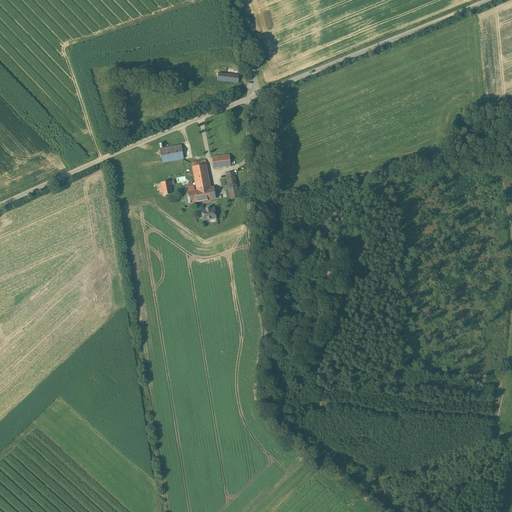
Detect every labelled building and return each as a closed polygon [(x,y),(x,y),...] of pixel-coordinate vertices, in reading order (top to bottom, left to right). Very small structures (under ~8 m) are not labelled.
[(239,74),(218,72),(217,82),(238,84),(239,74)] [(184,159),(181,144),(160,147),(162,162),(184,159)] [(230,154),(212,155),(213,168),(231,166),(230,154)] [(211,186),(206,159),(192,162),(196,184),(188,185),(191,204),(217,200),(214,186),(211,186)] [(239,198),(235,171),(226,173),(231,200),(239,198)] [(173,193),(170,180),(161,182),(163,195),(173,193)] [(217,219),(215,207),(211,207),(206,207),(206,209),(201,209),(203,221),(217,219)]
